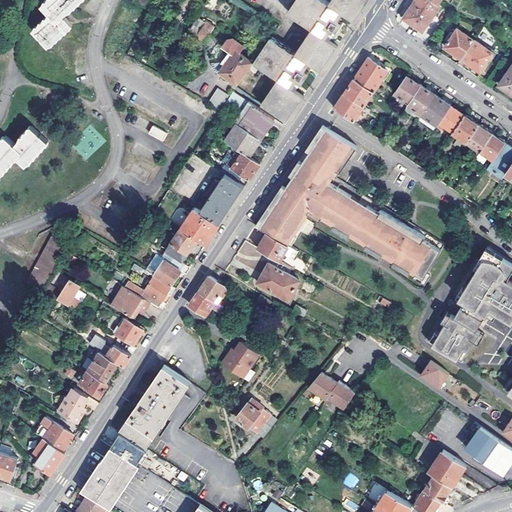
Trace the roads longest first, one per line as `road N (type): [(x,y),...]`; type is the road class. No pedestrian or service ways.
road 1 (tertiary): [(40,511),(369,22)]
road 2 (residential): [(369,22),(511,118)]
